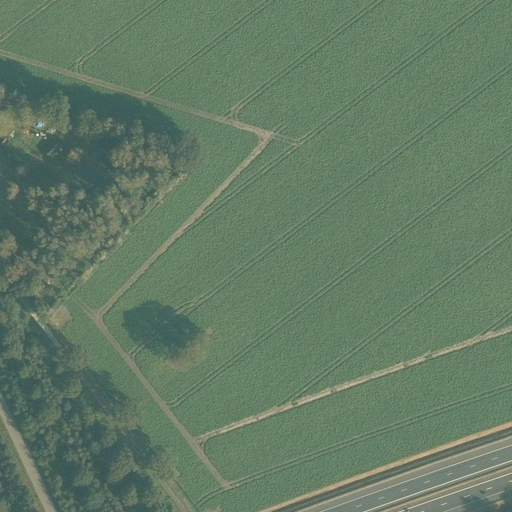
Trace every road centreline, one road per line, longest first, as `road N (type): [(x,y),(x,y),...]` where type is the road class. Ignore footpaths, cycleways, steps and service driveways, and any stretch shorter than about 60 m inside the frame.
road 1 (track): [(185,511),(0,270)]
road 2 (track): [(195,160),(0,104)]
road 3 (motorway): [(511,456),(346,511)]
